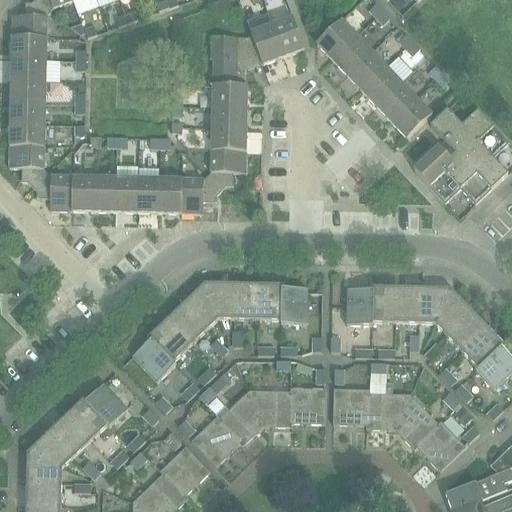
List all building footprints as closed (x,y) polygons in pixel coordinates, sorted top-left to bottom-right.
[(35,2),(33,4),(49,17),(53,11),(73,4),(71,0),(38,0),(39,0),(35,2)] [(178,9),(175,0),(174,0),(165,3),(169,12),(178,9)] [(169,12),(165,3),(156,7),(159,16),(169,12)] [(12,19),(12,39),(47,40),(47,20),(49,17),(33,4),(32,6),(32,10),(25,10),(25,19),(12,19)] [(383,14),(376,7),(369,14),(376,21),(383,14)] [(138,24),(134,14),(125,18),(128,27),(138,24)] [(390,22),(383,14),(376,21),(383,29),(390,22)] [(128,27),(125,18),(115,21),(119,30),(128,27)] [(293,20),(272,28),(283,61),(304,53),(293,20)] [(316,47),(332,64),(357,40),(341,23),(316,47)] [(252,39),(247,41),(246,55),(256,52),(262,68),(283,61),(272,28),(251,36),(252,39)] [(97,38),(94,29),(84,33),(88,42),(97,38)] [(399,45),(406,52),(413,46),(406,38),(399,45)] [(12,39),(12,61),(46,62),(47,40),(12,39)] [(213,63),(213,89),(247,90),(247,89),(246,89),(246,55),(247,41),(212,40),(211,63),(213,63)] [(332,64),(347,79),(372,55),(357,40),(332,64)] [(413,46),(406,52),(413,60),(420,53),(413,46)] [(86,55),(76,54),(76,64),(86,65),(86,55)] [(347,79),(361,94),(387,71),(372,55),(347,79)] [(12,61),(11,84),(46,84),(46,62),(12,61)] [(86,65),(76,64),(76,75),(86,75),(86,65)] [(442,77),(435,70),(428,76),(435,84),(442,77)] [(361,94),(376,110),(402,86),(387,71),(361,94)] [(449,84),(442,77),(435,84),(442,91),(449,84)] [(11,84),(11,105),(45,105),(46,84),(11,84)] [(376,110),(392,126),(417,102),(402,86),(376,110)] [(247,90),(213,89),(212,111),(247,111),(247,90)] [(85,98),(75,97),(75,108),(85,108),(85,98)] [(183,100),(173,100),(173,110),(182,110),(183,100)] [(417,102),(392,126),(407,142),(432,118),(417,102)] [(11,105),(10,126),(45,127),(45,105),(11,105)] [(85,108),(75,108),(75,118),(85,118),(85,108)] [(182,110),(173,110),(172,120),(182,120),(182,110)] [(247,111),(212,111),(212,131),(246,132),(247,111)] [(414,175),(430,192),(445,207),(460,192),(475,208),(508,177),(493,161),(509,147),(478,114),(462,129),(447,113),(430,129),(460,161),(454,167),(439,151),(414,175)] [(10,126),(10,149),(44,150),(45,127),(10,126)] [(182,127),(172,126),(172,137),(181,137),(182,127)] [(85,129),(75,129),(75,140),(84,140),(85,129)] [(212,131),(212,152),(246,153),(246,132),(212,131)] [(101,141),(90,141),(90,151),(101,151),(101,141)] [(117,142),(107,141),(107,151),(117,152),(117,142)] [(127,142),(117,142),(117,152),(127,152),(127,142)] [(160,143),(150,143),(150,152),(160,153),(160,143)] [(170,143),(160,143),(160,153),(170,153),(170,143)] [(28,186),(33,190),(48,177),(44,172),(44,150),(10,149),(9,172),(21,172),(21,182),(28,182),(28,186)] [(211,176),(207,180),(221,195),(226,190),(226,186),(233,186),(233,177),(246,177),(246,153),(212,152),(211,176)] [(50,214),(72,215),(73,180),(51,180),(48,177),(33,190),(37,195),(41,195),(41,202),(50,202),(50,214)] [(72,215),(94,215),(94,181),(73,180),(72,215)] [(181,183),(180,217),(203,218),(203,205),(212,206),(213,199),(217,199),(221,195),(207,180),(203,183),(181,183)] [(94,215),(115,216),(116,181),(94,181),(94,215)] [(115,216),(136,216),(137,182),(116,181),(115,216)] [(136,216),(157,217),(158,182),(137,182),(136,216)] [(157,217),(180,217),(181,183),(158,182),(157,217)] [(205,287),(182,308),(206,334),(220,321),(205,287)] [(235,287),(205,287),(220,321),(234,321),(235,287)] [(259,288),(235,287),(234,321),(258,322),(259,288)] [(282,288),(259,288),(258,322),(279,322),(279,327),(281,327),(282,288)] [(284,288),(282,288),(281,327),(307,328),(307,293),(284,292),(284,288)] [(372,326),(373,326),(395,326),(396,291),(371,290),(371,294),(372,294),(372,326)] [(395,326),(419,327),(419,291),(396,291),(395,326)] [(419,327),(435,327),(450,292),(419,291),(419,327)] [(435,327),(444,337),(470,313),(450,292),(435,327)] [(373,330),(373,326),(372,326),(372,294),(371,294),(347,293),(347,329),(373,330)] [(182,308),(166,323),(190,349),(206,334),(182,308)] [(444,337),(461,355),(487,331),(470,313),(444,337)] [(166,323),(149,340),(173,365),(190,349),(166,323)] [(461,355),(477,372),(478,373),(501,351),(503,352),(505,349),(487,331),(461,355)] [(233,351),(241,351),(242,335),(234,335),(233,351)] [(409,356),(417,356),(418,339),(409,339),(409,356)] [(173,365),(149,340),(147,341),(150,344),(133,360),(157,386),(176,368),(173,365)] [(312,356),(321,356),(321,341),(312,341),(312,356)] [(330,356),(339,356),(340,341),(331,341),(330,356)] [(210,349),(222,361),(228,355),(216,343),(210,349)] [(422,357),(428,363),(440,352),(434,345),(422,357)] [(257,359),(274,360),(274,351),(257,351),(257,359)] [(478,373),(477,372),(474,374),(493,394),(511,375),(511,361),(503,352),(501,351),(478,373)] [(281,360),(296,360),(297,352),(281,352),(281,360)] [(355,361),(367,362),(372,362),(372,353),(355,352),(355,361)] [(378,362),(394,362),(394,353),(378,353),(378,362)] [(276,374),(290,374),(290,365),(276,365),(276,374)] [(227,374),(235,382),(241,376),(236,366),(227,374)] [(370,376),(385,376),(385,368),(371,367),(370,376)] [(198,383),(204,389),(217,377),(211,371),(198,383)] [(437,378),(449,390),(456,384),(444,371),(437,378)] [(317,386),(325,386),(325,372),(317,372),(317,386)] [(335,386),(343,387),(344,372),(335,372),(335,386)] [(183,398),(188,404),(200,393),(195,387),(183,398)] [(83,403),(107,428),(110,431),(128,414),(104,388),(87,404),(84,402),(83,403)] [(453,395),(465,407),(472,400),(461,388),(453,395)] [(199,400),(205,407),(215,397),(209,390),(199,400)] [(291,395),(250,394),(263,430),(291,431),(292,392),(291,392),(291,395)] [(326,393),(292,392),(291,431),(292,431),(292,427),(325,428),(326,393)] [(333,428),(366,429),(367,396),(370,396),(370,394),(334,393),(333,428)] [(217,419),(216,420),(244,449),(263,430),(250,394),(220,423),(217,419)] [(366,433),(395,433),(410,397),(370,396),(367,396),(366,433)] [(395,433),(414,453),(442,426),(441,426),(439,428),(410,397),(395,433)] [(441,403),(451,413),(458,407),(448,397),(441,403)] [(156,406),(166,417),(172,411),(162,400),(156,406)] [(83,403),(66,419),(91,445),(107,428),(83,403)] [(487,417),(493,424),(503,414),(497,407),(487,417)] [(142,419),(152,430),(159,423),(149,413),(142,419)] [(66,419),(49,435),(74,461),(91,445),(66,419)] [(244,449),(216,420),(191,445),(216,470),(240,447),(242,450),(244,449)] [(178,430),(188,441),(195,435),(185,424),(178,430)] [(442,426),(414,453),(414,454),(417,451),(440,475),(465,451),(442,426)] [(463,440),(469,447),(479,437),(473,430),(463,440)] [(49,435),(27,456),(62,472),(74,461),(49,435)] [(165,443),(175,453),(182,447),(171,437),(165,443)] [(129,450),(134,455),(147,444),(141,438),(129,450)] [(511,448),(509,452),(508,451),(507,452),(508,453),(491,468),(490,469),(490,470),(491,470),(497,476),(510,471),(510,473),(511,472),(511,448)] [(186,450),(161,474),(188,502),(189,502),(186,499),(210,476),(186,450)] [(112,466),(117,471),(129,460),(124,454),(112,466)] [(27,456),(26,487),(61,488),(62,472),(27,456)] [(131,467),(137,473),(149,462),(143,456),(131,467)] [(83,470),(95,483),(101,477),(89,464),(83,470)] [(510,471),(497,476),(485,481),(485,482),(445,498),(450,511),(458,511),(481,504),(507,493),(505,487),(511,484),(511,477),(510,473),(510,471)] [(162,477),(133,504),(148,511),(177,511),(188,502),(161,474),(160,475),(162,477)] [(26,487),(26,510),(61,511),(61,488),(26,487)] [(74,497),(91,497),(91,489),(74,489),(74,497)] [(504,511),(511,509),(511,498),(483,510),(481,504),(458,511),(504,511)] [(429,511),(441,511),(445,504),(434,500),(429,511)]
